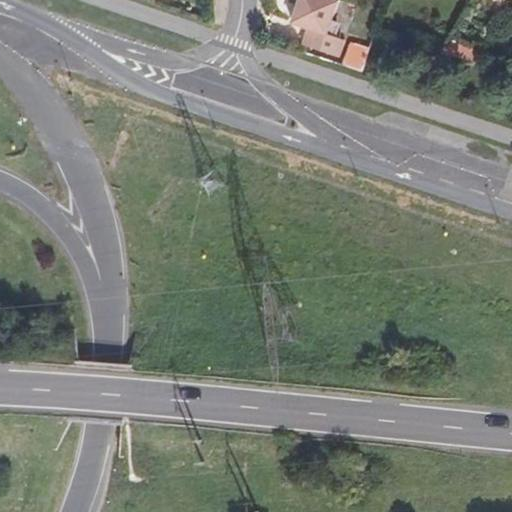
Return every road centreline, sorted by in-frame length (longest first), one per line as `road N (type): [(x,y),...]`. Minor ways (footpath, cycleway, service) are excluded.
road 1 (primary): [(511,436),(0,387)]
road 2 (tertiary): [(350,153),(155,89),(63,27)]
road 3 (primary): [(106,297),(105,250),(76,158),(0,57)]
road 4 (primary): [(75,511),(97,422),(106,297)]
road 5 (residential): [(234,43),(197,60),(171,61),(63,27)]
road 6 (primary): [(511,207),(350,153)]
road 7 (residential): [(350,153),(261,82),(234,43)]
road 8 (primary): [(106,297),(43,215),(0,184)]
